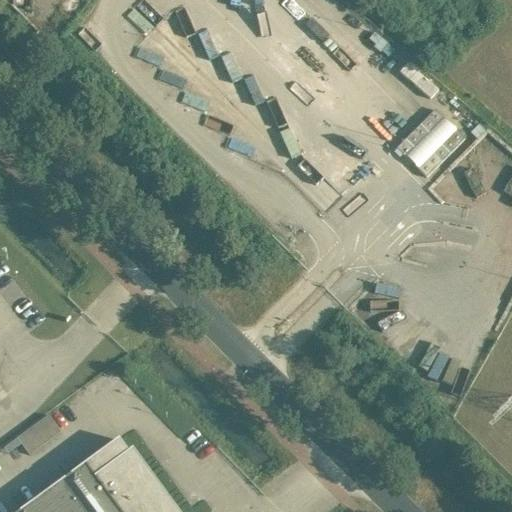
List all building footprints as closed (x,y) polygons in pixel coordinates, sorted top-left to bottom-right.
[(381,39),(374,33),(369,40),(376,45),(374,47),(380,53),(381,52),(387,58),(394,51),(381,39)] [(438,91),(408,64),(400,73),(431,100),(438,91)] [(397,149),(426,178),(465,139),(435,110),(397,149)] [(478,125),(470,134),(476,139),(484,131),(478,125)] [(29,456),(61,433),(48,416),(17,439),(29,456)] [(173,511),(130,453),(128,454),(119,441),(20,511),(173,511)]
